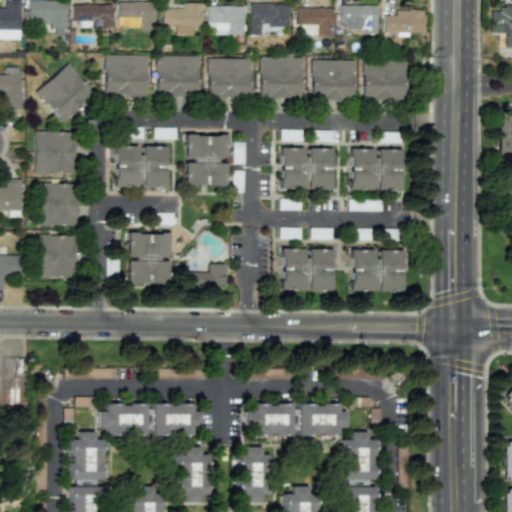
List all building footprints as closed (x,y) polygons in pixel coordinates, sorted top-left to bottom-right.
[(17,0),(2,0),(2,7),(0,7),(0,38),(17,39),(17,0)] [(64,1),(33,0),(27,0),(27,24),(49,24),(49,28),(63,29),(64,1)] [(152,23),(152,1),(115,2),(115,24),(152,23)] [(181,7),(159,8),(160,27),(173,26),(173,35),(191,34),(191,28),(199,28),(198,2),(181,3),(181,7)] [(247,32),(287,32),(286,3),(246,4),(247,32)] [(78,27),(109,27),(110,4),(70,4),(70,21),(78,21),(78,27)] [(241,6),(204,5),(204,33),(241,34),(241,6)] [(374,5),(338,5),(338,21),(343,21),(343,30),(359,30),(360,33),(374,33),(374,5)] [(293,24),(298,24),(298,35),(330,36),(331,8),(293,7),(293,24)] [(488,33),(503,33),(502,48),(511,47),(511,8),(488,8),(488,33)] [(420,10),(393,9),(393,15),(381,15),(381,31),(420,32),(420,10)] [(144,56),(144,98),(100,98),(100,56),(144,56)] [(197,56),(197,99),(153,99),(153,56),(197,56)] [(248,59),(248,101),(203,101),(203,59),(248,59)] [(301,59),(301,101),(257,101),(257,59),(301,59)] [(352,59),(352,101),(307,101),(307,59),(352,59)] [(403,59),(403,101),(359,101),(359,59),(403,59)] [(2,74),(0,74),(0,93),(3,94),(3,109),(18,108),(17,66),(2,67),(2,74)] [(61,123),(34,93),(63,67),(90,97),(61,123)] [(503,121),(511,121),(511,160),(503,160),(503,121)] [(30,177),(30,133),(70,133),(70,177),(30,177)] [(222,186),(223,163),(201,162),(201,158),(223,158),(224,135),(182,134),(181,160),(182,160),(181,184),(222,186)] [(162,145),(140,145),(140,155),(134,155),(134,146),(112,145),(112,187),(162,187),(162,145)] [(277,189),(302,189),(302,190),(327,190),(327,148),(302,148),(302,147),(276,147),(277,189)] [(346,148),(346,190),(397,190),(396,148),(374,148),(374,157),(369,157),(369,148),(346,148)] [(511,173),(503,177),(511,200),(511,173)] [(18,179),(3,179),(3,186),(0,186),(0,209),(18,210),(18,179)] [(31,184),(74,184),(74,226),(31,226),(31,184)] [(123,282),(164,283),(164,258),(165,258),(165,233),(124,232),(123,258),(123,282)] [(30,235),(70,235),(70,278),(30,278),(30,235)] [(276,290),(300,290),(301,248),(277,248),(276,290)] [(328,249),(304,248),(303,290),(327,290),(328,249)] [(370,249),(346,249),(347,291),(370,291),(370,249)] [(398,291),(397,249),(374,250),(375,291),(398,291)] [(0,288),(1,288),(2,274),(16,274),(17,255),(0,254),(0,288)] [(186,286),(223,285),(223,263),(205,264),(205,271),(185,271),(186,286)] [(511,416),(494,397),(511,379),(511,416)] [(143,403),(102,403),(102,411),(95,411),(95,427),(102,427),(102,435),(143,435),(143,403)] [(150,435),(197,434),(197,410),(189,411),(189,403),(149,403),(150,435)] [(288,403),(248,403),(248,411),(240,411),(240,428),(247,427),(247,435),(288,434),(288,403)] [(343,411),(336,411),(336,403),(295,403),(295,435),(335,435),(335,427),(343,427),(343,411)] [(67,479),(98,480),(99,439),(91,439),(91,431),(74,431),(74,439),(68,439),(67,479)] [(339,439),(339,479),(371,479),(371,439),(363,439),(363,432),(347,431),(347,439),(339,439)] [(511,480),(498,480),(498,441),(511,441),(511,480)] [(233,454),(233,494),(241,494),(241,502),(258,502),(258,494),(265,494),(265,454),(257,454),(257,446),(241,446),(241,454),(233,454)] [(66,511),(97,511),(98,486),(67,486),(66,511)] [(371,511),(371,486),(339,486),(339,511),(371,511)] [(156,511),(157,487),(126,487),(125,511),(156,511)] [(311,511),(312,487),(288,487),(288,493),(281,493),(280,511),(311,511)] [(511,511),(499,511),(499,488),(511,487),(511,511)]
